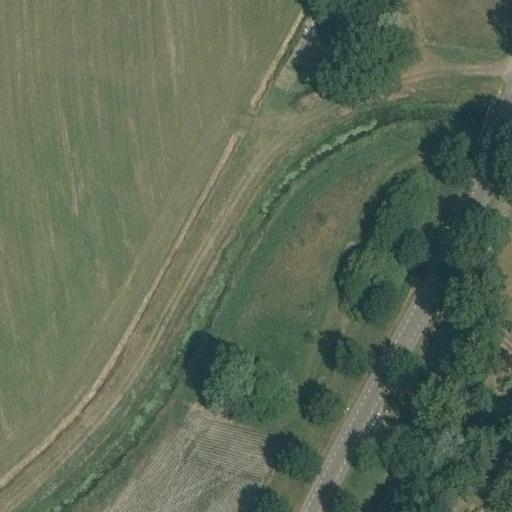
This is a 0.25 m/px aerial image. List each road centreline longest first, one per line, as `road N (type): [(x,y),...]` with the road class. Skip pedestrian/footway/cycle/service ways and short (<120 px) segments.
road 1 (tertiary): [(364,423),(448,269),(511,108)]
road 2 (residential): [(498,336),(477,327),(450,336),(410,444)]
